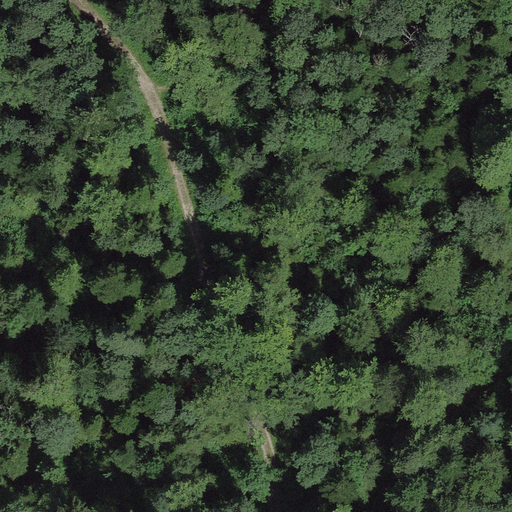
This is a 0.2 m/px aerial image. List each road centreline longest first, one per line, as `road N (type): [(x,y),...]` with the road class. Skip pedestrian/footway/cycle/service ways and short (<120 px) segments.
road 1 (track): [(284,511),(219,366),(195,213),(107,33),(75,0)]
road 2 (track): [(299,511),(347,463),(511,352)]
